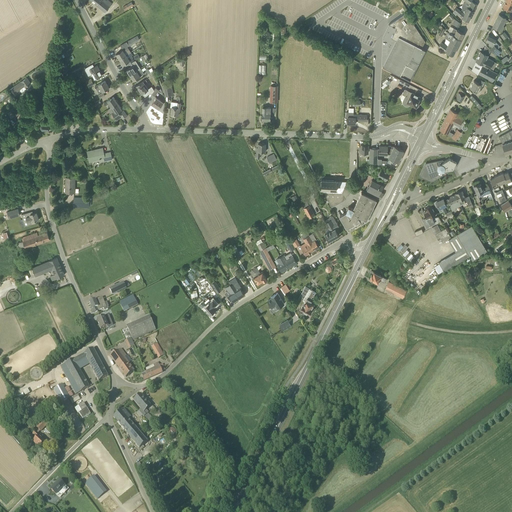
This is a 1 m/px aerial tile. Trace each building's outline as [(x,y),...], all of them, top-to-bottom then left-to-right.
[(105,12),(110,6),(102,0),(101,0),(97,5),(105,12)] [(463,13),(471,17),(477,4),(471,1),(471,0),(464,0),(462,5),(462,8),(461,11),(463,13)] [(511,11),(511,8),(511,0),(506,0),(502,7),(511,11)] [(125,10),(133,6),(131,2),(123,7),(125,10)] [(469,21),(471,17),(463,13),(461,11),(456,7),(454,10),(462,17),(461,18),(469,21)] [(406,13),(389,24),(397,28),(392,38),(397,41),(383,67),(403,76),(402,77),(416,84),(415,88),(431,96),(448,62),(442,59),(443,59),(440,57),(436,56),(422,48),(425,41),(406,13)] [(506,23),(507,20),(506,19),(506,18),(499,14),(492,27),(502,32),(505,26),(502,25),(504,22),(506,23)] [(464,33),(453,28),(451,33),(454,34),(454,36),(461,39),(464,33)] [(448,33),(447,32),(446,36),(453,40),(453,41),(454,41),(453,42),(458,45),(461,39),(454,36),(454,34),(451,33),(449,32),(448,33)] [(497,56),(501,52),(498,48),(494,44),(497,38),(489,34),(485,41),(489,42),(488,44),(491,46),(490,48),(497,56)] [(129,46),(137,41),(139,39),(138,36),(127,42),(129,46)] [(453,40),(446,36),(445,36),(444,38),(447,39),(445,44),(441,42),(439,46),(444,50),(453,55),(458,45),(453,42),(454,41),(453,41),(453,40)] [(128,48),(127,47),(116,54),(120,59),(126,55),(131,52),(128,48)] [(493,81),(497,73),(492,70),(490,69),(493,62),(494,61),(487,58),(488,55),(480,51),(475,60),(483,64),(478,73),(493,81)] [(130,64),(134,61),(129,54),(131,52),(126,55),(120,59),(123,65),(129,61),(130,64)] [(139,69),(134,61),(130,64),(132,66),(126,70),(130,75),(139,69)] [(88,70),(86,71),(88,75),(91,74),(92,73),(95,79),(102,75),(101,74),(100,71),(97,65),(94,67),(93,64),(88,67),(90,69),(88,70)] [(140,68),(139,69),(130,75),(134,81),(144,74),(140,68)] [(32,85),(27,78),(21,82),(20,82),(14,86),(9,90),(15,97),(19,94),(17,91),(20,89),(22,92),(32,85)] [(140,91),(147,87),(145,84),(147,82),(146,79),(137,85),(140,91)] [(479,92),(484,81),(481,79),(479,83),(474,80),(470,88),(479,92)] [(107,85),(105,81),(95,86),(99,93),(103,91),(109,88),(108,87),(109,87),(108,85),(107,85)] [(154,91),(151,87),(148,89),(147,87),(140,91),(142,93),(145,97),(151,93),(152,94),(154,91)] [(419,104),(418,103),(417,103),(420,97),(408,91),(405,89),(402,94),(405,96),(403,100),(403,102),(403,103),(404,105),(406,106),(408,106),(409,105),(410,104),(416,107),(417,107),(418,106),(419,105),(419,104)] [(461,102),(465,96),(459,93),(456,100),(461,102)] [(479,110),(482,107),(472,95),(469,97),(479,110)] [(116,100),(114,97),(104,103),(106,106),(110,103),(112,107),(116,105),(118,103),(117,102),(118,102),(117,100),(116,100)] [(159,109),(163,102),(156,97),(152,104),(159,109)] [(171,107),(172,107),(171,115),(178,116),(178,112),(179,112),(180,103),(171,102),(171,107)] [(116,118),(117,119),(121,116),(122,118),(127,115),(121,107),(118,103),(116,105),(112,107),(111,108),(113,112),(112,113),(113,114),(112,115),(114,118),(116,118)] [(13,107),(3,113),(6,120),(17,113),(13,107)] [(262,107),(262,120),(270,120),(271,108),(262,107)] [(367,121),(367,115),(353,114),(354,108),(349,108),(349,112),(346,112),(346,117),(348,117),(347,123),(355,124),(355,121),(367,121)] [(458,115),(458,113),(450,109),(440,130),(448,134),(453,123),(460,127),(464,118),(458,115)] [(452,138),(456,140),(461,132),(457,130),(452,138)] [(506,153),(511,150),(511,131),(511,130),(506,133),(499,137),(502,143),(506,153)] [(264,144),(264,143),(262,143),(258,143),(258,148),(257,148),(257,158),(259,158),(260,152),(265,152),(265,144),(264,144)] [(368,153),(368,144),(361,144),(361,147),(360,146),(359,151),(361,151),(361,153),(368,153)] [(391,153),(394,146),(379,146),(379,153),(387,154),(387,153),(391,153)] [(394,160),(398,162),(404,151),(394,146),(391,153),(387,161),(392,163),(394,160)] [(377,159),(378,148),(370,148),(369,162),(377,164),(377,159)] [(104,153),(103,149),(93,151),(93,150),(87,151),(88,157),(90,157),(91,160),(105,157),(105,161),(112,159),(110,152),(104,153)] [(267,157),(270,163),(277,159),(274,154),(267,157)] [(455,165),(456,162),(453,160),(449,158),(443,162),(442,161),(426,164),(421,175),(432,180),(446,172),(446,170),(453,169),(455,165)] [(390,173),(381,168),(380,170),(377,169),(375,174),(386,180),(390,173)] [(511,180),(508,172),(504,174),(503,173),(506,181),(507,182),(511,180)] [(74,193),(75,178),(66,177),(65,192),(74,193)] [(337,186),(337,180),(322,180),(321,188),(332,207),(344,200),(343,198),(343,196),(346,198),(350,190),(355,193),(357,187),(357,186),(347,181),(344,187),(337,186)] [(368,193),(369,193),(381,199),(383,194),(380,192),(381,190),(382,190),(383,188),(382,188),(383,185),(372,180),(369,187),(370,188),(368,193)] [(480,183),(474,186),(477,193),(479,192),(481,196),(491,192),(488,186),(482,188),(480,183)] [(455,193),(456,194),(459,201),(459,200),(461,205),(465,203),(467,202),(469,206),(472,204),(469,196),(465,197),(462,191),(459,192),(458,191),(456,192),(456,193),(455,193)] [(370,213),(373,206),(376,199),(362,192),(353,209),(349,207),(346,212),(340,216),(348,230),(355,226),(361,222),(361,221),(365,219),(366,219),(370,213)] [(456,194),(450,196),(451,198),(447,199),(452,211),(456,209),(456,208),(461,206),(461,205),(459,200),(459,201),(456,194)] [(89,206),(89,198),(74,198),(74,206),(89,206)] [(446,205),(443,199),(440,200),(437,201),(436,202),(440,212),(443,211),(444,213),(447,212),(444,206),(446,205)] [(511,207),(511,204),(511,205),(508,201),(501,205),(505,212),(511,207)] [(435,222),(436,224),(441,221),(438,216),(432,218),(431,215),(435,213),(430,204),(429,205),(429,204),(426,206),(426,207),(425,207),(426,208),(423,210),(423,211),(421,212),(424,218),(423,219),(427,226),(427,225),(430,223),(431,224),(435,222)] [(314,215),(309,206),(304,208),(309,218),(314,215)] [(18,208),(7,211),(9,219),(20,215),(18,208)] [(36,223),(35,221),(39,220),(37,212),(31,214),(31,212),(22,214),(23,218),(26,217),(28,225),(36,223)] [(339,235),(335,228),(339,226),(334,218),(333,217),(333,216),(332,216),(331,216),(330,216),(329,217),(331,220),(326,223),(331,231),(325,234),(329,241),(339,235)] [(441,231),(437,225),(432,227),(438,240),(441,238),(443,242),(448,239),(450,238),(451,238),(446,228),(441,231)] [(450,238),(448,239),(456,252),(438,262),(439,264),(434,266),(438,273),(443,271),(469,256),(472,260),(487,251),(472,226),(451,238),(450,238)] [(50,240),(47,232),(38,235),(37,233),(22,238),(25,249),(50,240)] [(309,235),(307,232),(304,234),(314,250),(319,247),(318,246),(321,245),(319,240),(317,239),(316,240),(313,233),(309,235)] [(306,255),(314,250),(304,234),(301,235),(303,239),(307,245),(302,248),(306,255)] [(297,238),(292,241),(295,247),(300,244),(297,238)] [(269,269),(275,266),(261,239),(256,242),(260,251),(264,260),(269,269)] [(234,244),(229,246),(237,258),(241,255),(239,251),(234,244)] [(207,264),(214,261),(210,255),(204,259),(207,264)] [(297,263),(293,256),(287,259),(284,255),(276,259),(279,264),(277,264),(281,272),(297,263),(297,262),(297,263)] [(57,257),(33,268),(36,276),(50,270),(52,275),(50,276),(52,280),(64,275),(57,257)] [(260,273),(258,270),(261,267),(260,265),(253,270),(250,271),(258,284),(263,281),(267,279),(263,272),(260,273)] [(384,282),(386,278),(373,271),(370,279),(378,283),(379,280),(384,282)] [(207,280),(200,285),(203,290),(206,288),(209,293),(213,290),(207,280)] [(211,284),(217,292),(221,290),(215,281),(211,284)] [(403,298),(407,291),(389,282),(385,289),(403,298)] [(237,290),(235,287),(236,286),(234,283),(231,285),(239,298),(245,295),(240,288),(237,290)] [(239,298),(231,285),(231,284),(225,287),(228,291),(229,291),(230,294),(229,295),(234,302),(239,298)] [(285,294),(290,290),(286,284),(281,288),(285,294)] [(122,289),(120,285),(110,289),(113,294),(119,291),(122,289)] [(314,304),(312,303),(312,302),(310,300),(312,296),(313,297),(316,292),(312,289),(312,290),(310,288),(306,286),(301,294),(297,301),(303,304),(301,308),(304,310),(303,312),(306,314),(307,313),(310,314),(313,310),(311,309),(314,304)] [(277,308),(284,304),(277,293),(271,297),(272,298),(268,301),(272,308),(276,305),(277,308)] [(124,312),(138,305),(135,299),(133,295),(128,298),(119,302),(124,312)] [(105,304),(102,297),(98,299),(90,302),(91,306),(90,307),(93,314),(98,312),(97,311),(103,309),(101,306),(105,304)] [(203,302),(200,305),(205,310),(206,308),(211,313),(213,312),(214,313),(216,310),(213,307),(217,304),(213,299),(208,303),(206,301),(204,303),(203,302)] [(113,325),(109,315),(105,317),(105,316),(97,320),(101,330),(113,325)] [(156,330),(149,316),(126,326),(133,340),(137,338),(156,330)] [(283,331),(291,326),(287,320),(279,325),(283,331)] [(158,358),(164,355),(157,343),(151,347),(158,358)] [(108,377),(93,349),(60,367),(76,395),(90,387),(81,370),(76,364),(86,358),(90,364),(99,382),(108,377)] [(134,372),(124,358),(119,351),(118,351),(110,355),(126,377),(134,372)] [(160,366),(158,363),(153,365),(146,368),(147,371),(145,372),(141,374),(144,381),(163,373),(162,371),(165,370),(162,364),(160,366)] [(61,403),(70,398),(63,384),(53,389),(61,403)] [(144,417),(147,414),(145,411),(151,406),(141,394),(133,400),(141,409),(139,411),(142,415),(144,417)] [(79,414),(83,421),(91,417),(84,404),(78,407),(81,413),(79,414)] [(140,448),(141,447),(147,442),(128,419),(121,410),(113,417),(140,448)] [(150,424),(154,420),(149,414),(144,418),(150,424)] [(32,444),(33,442),(39,448),(40,447),(41,447),(42,446),(42,445),(45,442),(41,439),(42,438),(37,434),(40,432),(48,424),(44,420),(36,428),(37,429),(35,431),(35,432),(29,438),(28,440),(32,444)] [(56,494),(65,485),(60,480),(55,485),(54,484),(50,489),(56,494)] [(87,482),(85,483),(97,499),(99,498),(87,482)]
